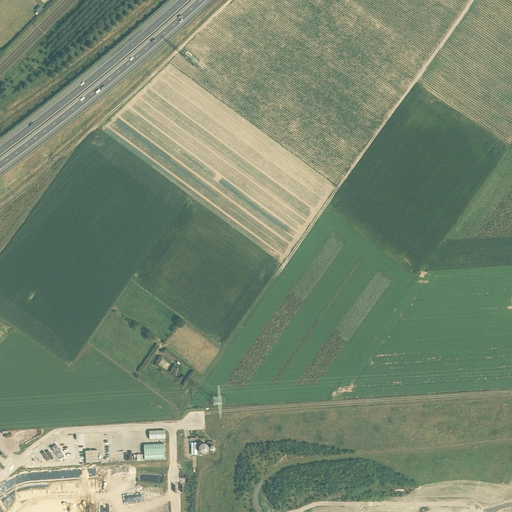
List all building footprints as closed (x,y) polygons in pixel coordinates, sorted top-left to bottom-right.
[(167,363),(162,359),(158,364),(163,368),(167,363)] [(165,430),(149,431),(149,439),(166,438),(165,430)] [(54,443),(44,450),(51,460),(61,453),(54,443)] [(210,452),(210,450),(210,449),(209,448),(208,447),(207,446),(206,446),(204,446),(203,447),(202,448),(201,449),(201,450),(201,452),(202,453),(203,454),(204,454),(206,455),(207,454),(208,454),(209,453),(210,452)] [(163,447),(144,448),(144,460),(164,459),(163,447)] [(97,450),(85,451),(86,463),(98,462),(97,450)]
